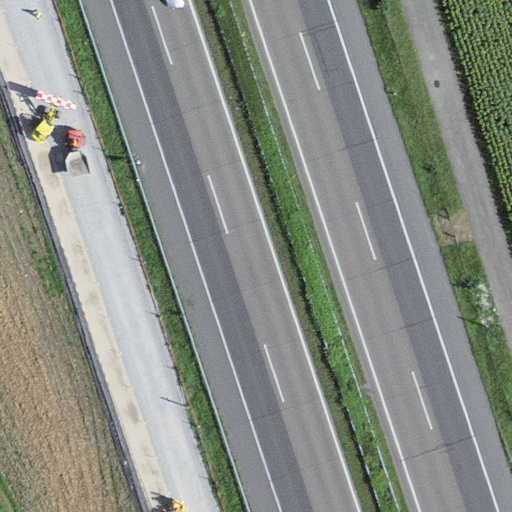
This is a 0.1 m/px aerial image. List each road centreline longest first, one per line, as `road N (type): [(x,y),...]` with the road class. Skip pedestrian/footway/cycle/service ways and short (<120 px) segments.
road 1 (track): [(25,0),(196,511)]
road 2 (motorway): [(458,511),(288,0)]
road 3 (motorway): [(150,0),(319,511)]
road 4 (unclassified): [(511,302),(416,0)]
